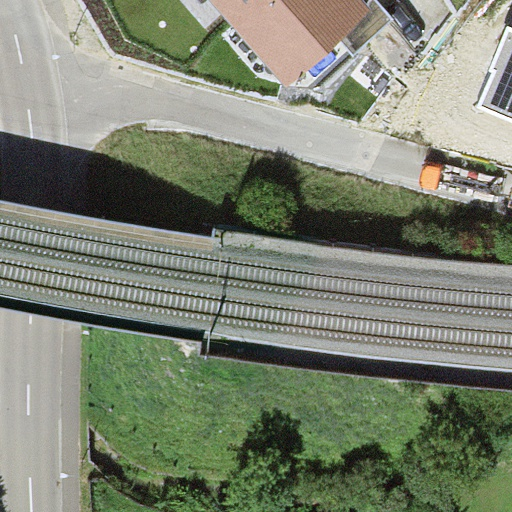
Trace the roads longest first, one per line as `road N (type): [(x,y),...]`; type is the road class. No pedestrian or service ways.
road 1 (residential): [(28,86),(79,83),(257,117),(511,193)]
road 2 (tertiary): [(28,86),(26,511)]
